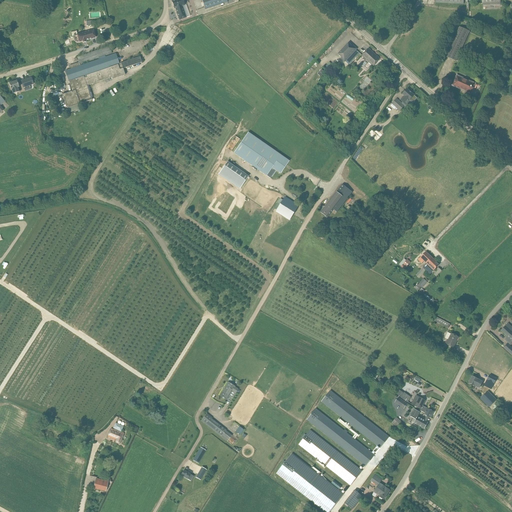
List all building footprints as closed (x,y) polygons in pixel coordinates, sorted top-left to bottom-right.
[(182,0),(176,0),(172,2),(174,9),(175,9),(179,20),(186,18),(182,6),(185,5),(182,0)] [(226,0),(201,0),(205,10),(227,2),(226,0)] [(456,61),(469,31),(460,27),(446,57),(456,61)] [(95,38),(94,33),(93,30),(77,34),(73,36),(74,40),(75,41),(76,42),(77,42),(78,42),(79,42),(83,41),(83,43),(86,42),(86,40),(95,38)] [(345,62),(353,53),(357,49),(353,46),(352,47),(348,43),(338,54),(342,57),(341,58),(345,62)] [(142,62),(142,61),(140,56),(119,64),(116,54),(105,58),(104,56),(112,53),(109,46),(77,58),(79,63),(70,66),(71,69),(65,71),(67,76),(69,81),(72,80),(75,90),(62,95),(67,108),(92,100),(87,86),(112,77),(112,80),(125,75),(123,69),(142,62)] [(374,66),(376,63),(380,59),(368,48),(365,52),(362,55),(374,66)] [(476,84),(471,82),(456,76),(457,76),(452,85),(471,94),(475,84),(476,85),(476,84)] [(31,78),(21,81),(23,87),(25,91),(31,89),(29,85),(33,84),(31,78)] [(17,81),(9,83),(11,90),(12,90),(13,94),(20,92),(19,87),(17,81)] [(413,102),(417,98),(407,89),(403,94),(404,96),(400,100),(406,105),(411,99),(413,102)] [(403,110),(400,107),(393,101),(388,107),(394,111),(398,116),(403,110)] [(289,161),(248,132),(234,153),(266,176),(272,168),(280,173),(289,161)] [(227,162),(218,174),(239,189),(248,176),(227,162)] [(326,205),(321,212),(327,218),(333,209),(337,212),(353,192),(342,184),(337,192),(336,192),(326,205)] [(285,206),(282,204),(278,209),(281,211),(280,213),(287,218),(288,217),(290,218),(294,211),(292,210),(293,208),(287,204),(285,206)] [(426,263),(432,258),(426,252),(418,260),(422,263),(424,261),(426,263)] [(426,263),(423,267),(426,271),(430,275),(439,265),(432,258),(426,263)] [(438,267),(434,272),(437,276),(442,271),(438,267)] [(420,287),(421,287),(422,288),(423,287),(427,283),(427,282),(428,280),(426,278),(425,280),(423,279),(419,283),(420,284),(418,285),(420,287)] [(436,317),(434,321),(448,328),(450,324),(436,317)] [(511,327),(508,324),(501,331),(507,337),(505,340),(511,346),(511,344),(511,327)] [(452,333),(451,334),(448,332),(445,338),(447,339),(445,344),(453,348),(459,337),(452,333)] [(478,379),(472,376),(469,383),(475,386),(479,388),(483,382),(478,379)] [(487,380),(484,386),(491,390),(494,384),(487,380)] [(234,387),(228,383),(220,396),(226,400),(232,391),(235,393),(238,389),(234,387)] [(389,437),(385,434),(330,391),(322,402),(349,424),(348,425),(351,427),(352,426),(380,448),(389,437)] [(487,392),(481,398),(489,407),(495,401),(487,392)] [(411,397),(404,393),(401,398),(408,402),(411,397)] [(425,400),(420,397),(416,395),(411,404),(415,406),(420,409),(420,411),(423,412),(422,413),(424,414),(424,415),(431,418),(434,412),(423,406),(425,400)] [(408,404),(399,398),(395,403),(404,409),(408,404)] [(366,466),(375,455),(347,433),(348,432),(345,429),(344,431),(316,409),(307,420),(366,466)] [(428,423),(418,417),(420,412),(414,409),(410,416),(416,420),(414,423),(425,429),(428,423)] [(213,419),(207,414),(201,421),(228,442),(232,436),(226,431),(226,430),(212,419),(213,419)] [(401,421),(396,417),(392,423),(397,427),(401,421)] [(123,426),(115,423),(113,428),(121,432),(123,426)] [(120,444),(124,434),(119,431),(119,432),(111,429),(108,436),(115,439),(114,441),(120,444)] [(310,430),(298,445),(322,463),(321,465),(322,466),(323,464),(351,485),(362,470),(310,430)] [(200,448),(193,460),(198,463),(206,451),(200,448)] [(329,511),(344,494),(292,454),(276,474),(324,511),(329,511)] [(184,470),(181,475),(185,478),(187,479),(191,481),(194,476),(190,474),(186,472),(188,469),(186,468),(184,470)] [(382,480),(377,476),(379,472),(377,470),(374,474),(375,475),(371,481),(378,486),(374,492),(380,496),(380,497),(384,499),(390,490),(385,486),(385,485),(384,486),(380,483),(382,480)] [(96,480),(93,488),(106,491),(108,484),(96,480)] [(355,490),(344,503),(353,509),(363,497),(355,490)] [(187,508),(194,511),(199,511),(201,510),(190,503),(187,508)]
